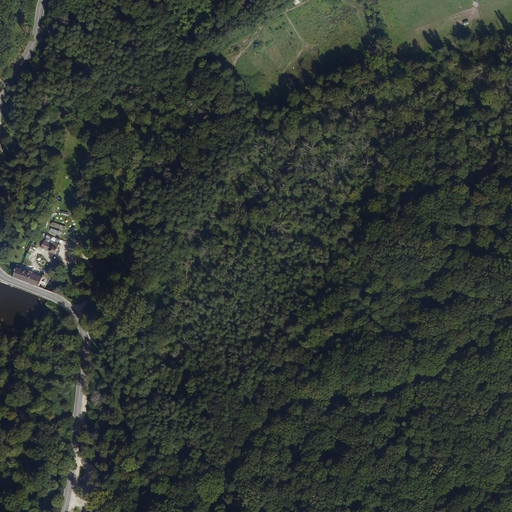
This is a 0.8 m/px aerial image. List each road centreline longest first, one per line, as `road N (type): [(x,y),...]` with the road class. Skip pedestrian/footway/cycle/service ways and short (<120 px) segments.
road 1 (track): [(511,324),(423,377),(294,409),(196,491),(86,503)]
road 2 (secondary): [(64,511),(82,327),(52,296),(0,274)]
